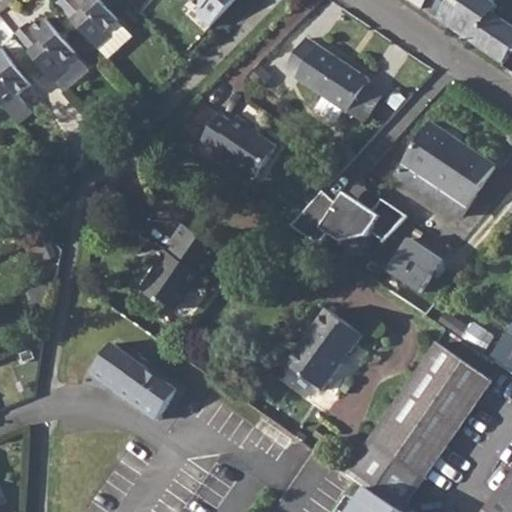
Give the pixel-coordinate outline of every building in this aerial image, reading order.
[(61,0),(55,5),(98,51),(111,39),(106,33),(118,22),(98,0),(61,0)] [(190,0),(202,10),(198,15),(210,28),(235,0),(190,0)] [(410,0),(505,63),(511,52),(511,26),(492,13),(496,5),(488,0),(410,0)] [(27,24),(12,36),(54,84),(68,71),(63,66),(74,55),(44,20),(32,30),(27,24)] [(308,38),(284,70),(320,94),(311,107),(332,122),(342,108),(346,111),(369,78),(308,38)] [(0,102),(9,114),(19,126),(33,115),(18,96),(30,87),(1,50),(0,50),(0,102)] [(221,113),(203,138),(214,147),(211,153),(225,163),(231,162),(253,177),(276,146),(249,127),(251,124),(238,115),(233,121),(221,113)] [(99,115),(89,123),(104,141),(114,132),(99,115)] [(87,121),(67,139),(85,158),(104,141),(89,123),(87,121)] [(433,122),(397,176),(461,218),(497,165),(433,122)] [(331,150),(346,165),(358,152),(341,138),(331,150)] [(46,167),(28,182),(39,195),(56,180),(46,167)] [(309,168),(301,178),(312,187),(321,177),(309,168)] [(386,197),(377,209),(349,189),(342,200),(325,188),(299,225),(323,242),(330,232),(369,260),(404,210),(386,197)] [(169,247),(142,283),(160,297),(162,294),(176,303),(191,282),(197,282),(203,271),(202,270),(211,257),(176,232),(166,245),(169,247)] [(412,258),(390,289),(426,312),(451,283),(412,258)] [(328,311),(288,361),(321,387),(361,335),(328,311)] [(476,323),(467,337),(487,349),(496,336),(476,323)] [(511,328),(493,356),(511,369),(511,328)] [(439,340),(348,472),(367,486),(400,508),(491,377),(439,340)] [(116,349),(96,379),(154,418),(169,396),(172,398),(177,390),(149,371),(153,366),(141,358),(138,364),(116,349)] [(357,351),(338,377),(349,384),(367,358),(357,351)] [(511,511),(511,473),(484,511),(511,511)] [(367,486),(348,511),(404,511),(400,508),(367,486)]
